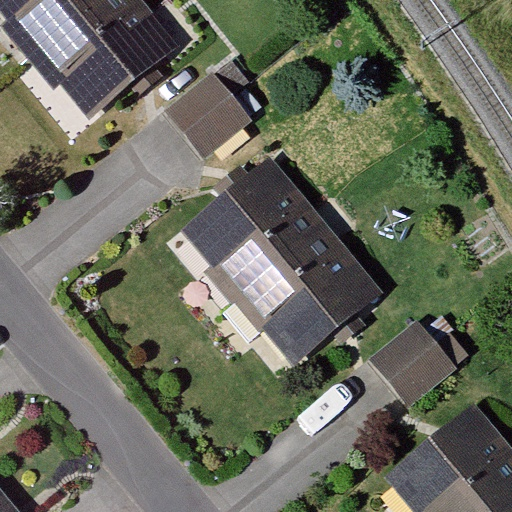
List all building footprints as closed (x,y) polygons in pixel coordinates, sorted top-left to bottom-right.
[(0,0),(0,26),(33,64),(108,0),(0,0)] [(137,0),(108,0),(33,64),(92,134),(184,55),(137,0)] [(224,68),(156,121),(178,147),(245,96),(224,68)] [(245,96),(178,147),(199,173),(265,121),(245,96)] [(226,308),(313,235),(255,166),(168,240),(226,308)] [(313,235),(226,308),(286,378),(372,305),(313,235)] [(420,320),(361,370),(382,395),(442,349),(420,320)] [(442,349),(382,395),(405,420),(464,377),(442,349)] [(388,511),(497,511),(511,499),(511,469),(468,419),(377,498),(388,511)] [(511,511),(511,499),(497,511),(511,511)]
